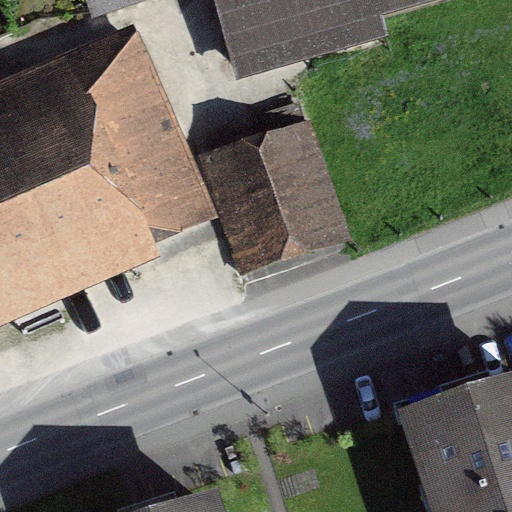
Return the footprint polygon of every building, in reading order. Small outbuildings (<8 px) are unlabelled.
[(132,0),(83,0),(88,15),(132,0)] [(209,0),(228,65),(454,0),(209,0)] [(0,293),(198,207),(126,42),(0,96),(0,293)] [(200,162),(238,277),(343,243),(304,128),(200,162)] [(435,511),(511,511),(511,389),(407,423),(435,511)]
